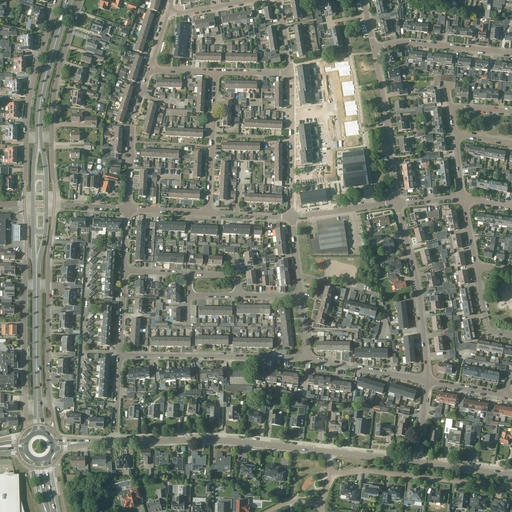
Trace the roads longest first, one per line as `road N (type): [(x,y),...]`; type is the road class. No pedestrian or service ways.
road 1 (unclassified): [(114,442),(303,448)]
road 2 (residential): [(307,358),(118,355)]
road 3 (residential): [(427,382),(418,289),(396,203)]
road 4 (unclassified): [(511,490),(364,471),(332,475)]
road 5 (residential): [(396,203),(373,47)]
road 6 (residential): [(291,216),(290,73)]
road 7 (residential): [(208,214),(215,72)]
road 8 (residential): [(127,209),(130,140),(149,70)]
road 9 (residential): [(57,0),(25,137)]
road 10 (residential): [(51,137),(54,87),(79,0)]
road 11 (residential): [(511,55),(404,42),(373,47)]
road 12 (secondary): [(33,284),(35,411)]
road 13 (secondary): [(39,119),(68,0)]
road 14 (residential): [(427,382),(307,358)]
road 15 (residential): [(25,284),(25,406)]
road 16 (secondary): [(41,405),(39,284)]
